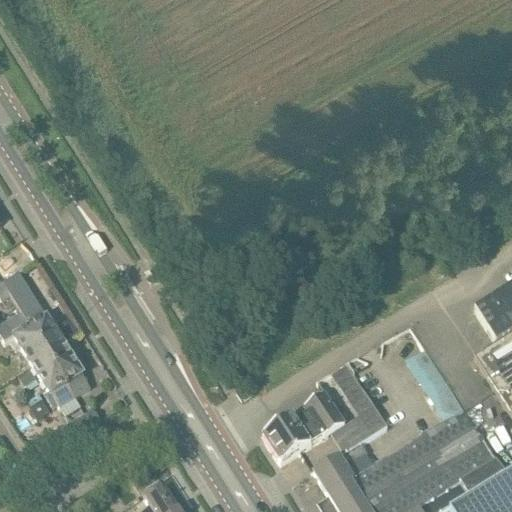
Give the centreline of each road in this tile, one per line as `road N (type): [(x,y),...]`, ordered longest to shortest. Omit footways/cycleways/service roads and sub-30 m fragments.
road 1 (tertiary): [(199,411),(0,93)]
road 2 (unclassified): [(216,438),(511,250)]
road 3 (tertiary): [(0,135),(181,422)]
road 4 (residential): [(50,503),(181,422)]
